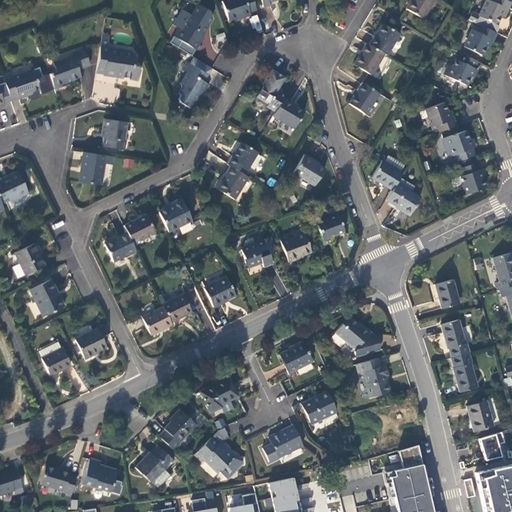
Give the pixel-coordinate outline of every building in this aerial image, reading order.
[(249,13),(257,11),(253,0),(227,0),(222,2),(228,22),(236,19),(236,17),(241,16),(242,19),(250,16),(249,13)] [(260,0),(264,9),(272,6),(271,2),(277,0),(260,0)] [(434,0),(411,0),(406,9),(423,19),(434,0)] [(507,0),(491,0),(491,2),(486,0),(485,0),(478,16),(471,12),(467,20),(480,26),(495,33),(498,28),(496,25),(500,16),(503,17),(510,3),(507,1),(507,0)] [(182,42),(195,50),(200,42),(198,41),(212,19),(209,12),(197,4),(190,15),(182,10),(172,25),(178,28),(169,42),(178,48),(182,42)] [(249,17),(253,32),(262,29),(257,15),(249,17)] [(369,45),(384,54),(387,56),(400,34),(382,24),(369,45)] [(492,40),(495,33),(480,26),(477,33),(472,31),(464,47),(481,55),(485,45),(489,39),(492,40)] [(224,32),(215,35),(218,43),(227,40),(224,32)] [(178,48),(192,56),(195,50),(182,42),(178,48)] [(369,45),(366,43),(353,64),(371,75),(384,54),(369,45)] [(108,47),(100,46),(96,73),(138,80),(140,69),(135,63),(136,57),(132,53),(108,49),(108,47)] [(49,73),(54,88),(65,84),(64,82),(80,76),(77,68),(90,64),(84,48),(71,53),(72,56),(53,62),(56,71),(49,73)] [(473,68),(476,61),(461,54),(457,61),(456,60),(452,68),(448,66),(444,75),(465,85),(469,76),(473,68)] [(193,57),(189,63),(197,68),(201,62),(193,57)] [(178,100),(190,107),(195,100),(196,100),(201,91),(204,92),(208,84),(203,81),(207,74),(197,68),(189,63),(187,62),(183,68),(188,72),(181,83),(182,87),(179,92),(182,94),(178,100)] [(211,68),(201,62),(197,68),(207,74),(211,68)] [(2,75),(11,101),(17,99),(18,100),(27,97),(26,94),(39,89),(41,93),(54,88),(49,73),(42,76),(39,68),(11,78),(9,73),(2,75)] [(283,99),(285,96),(281,93),(283,90),(279,87),(284,78),(272,71),(266,81),(256,98),(268,104),(266,107),(275,112),(283,99)] [(381,95),(362,83),(349,104),(367,115),(381,95)] [(275,112),(272,116),(293,129),(304,112),(283,99),(275,112)] [(439,132),(455,126),(452,119),(449,120),(446,112),(443,104),(425,110),(431,126),(436,124),(439,132)] [(126,123),(105,120),(103,130),(101,130),(101,134),(96,134),(96,136),(104,138),(103,146),(125,150),(126,141),(124,140),(126,123)] [(458,161),(473,156),(470,149),(468,141),(464,132),(442,139),(446,149),(450,147),(452,155),(455,154),(458,161)] [(240,143),(227,164),(230,167),(245,175),(258,153),(240,143)] [(112,164),(114,156),(103,154),(85,151),(82,167),(84,168),(82,182),(102,185),(105,163),(112,164)] [(314,186),(325,168),(304,155),(293,174),(314,186)] [(123,159),(122,167),(134,167),(134,159),(123,159)] [(391,190),(396,182),(399,178),(402,173),(382,161),(371,178),(391,190)] [(484,187),(481,178),(478,171),(475,163),(460,168),(463,176),(460,177),(463,184),(459,186),(462,195),(484,187)] [(245,175),(230,167),(222,179),(221,179),(215,188),(234,199),(247,177),(245,175)] [(24,169),(0,180),(0,201),(1,203),(9,200),(10,201),(34,189),(24,169)] [(391,190),(385,200),(400,209),(400,210),(409,216),(420,198),(396,182),(391,190)] [(158,212),(168,232),(191,220),(180,198),(170,203),(171,206),(166,208),(158,212)] [(344,232),(338,214),(316,222),(324,244),(332,241),(330,237),(344,232)] [(145,215),(124,227),(126,233),(132,245),(154,233),(145,215)] [(113,262),(135,251),(132,245),(126,233),(104,244),(113,262)] [(295,258),(302,255),(311,252),(304,233),(289,239),(288,237),(280,240),(288,262),(295,260),(295,258)] [(269,255),(276,252),(271,238),(263,241),(261,235),(245,241),(244,245),(244,247),(244,248),(243,248),(241,252),(248,270),(262,264),(264,268),(273,265),(269,255)] [(15,251),(26,274),(44,265),(33,242),(15,251)] [(494,282),(496,289),(498,289),(511,284),(511,262),(509,252),(491,257),(498,281),(494,282)] [(235,294),(226,276),(204,287),(213,307),(221,303),(220,301),(235,294)] [(30,288),(43,315),(64,305),(51,278),(30,288)] [(451,280),(433,285),(433,287),(429,288),(433,302),(438,301),(440,308),(457,303),(451,280)] [(511,284),(498,289),(500,296),(505,295),(511,318),(511,284)] [(161,304),(162,306),(170,322),(191,311),(182,293),(161,304)] [(150,335),(171,324),(170,322),(162,306),(141,317),(150,335)] [(372,337),(357,323),(352,319),(345,327),(341,323),(334,331),(345,341),(344,342),(354,351),(355,354),(356,357),(380,349),(376,335),(372,337)] [(359,320),(357,323),(372,337),(376,335),(359,320)] [(447,349),(450,358),(467,353),(465,343),(463,344),(457,320),(439,325),(446,349),(447,349)] [(93,352),(98,349),(106,346),(98,327),(76,338),(85,358),(94,354),(93,352)] [(300,342),(291,347),(291,348),(286,351),(278,355),(286,373),(309,361),(300,342)] [(39,352),(50,375),(71,365),(63,348),(62,348),(59,343),(39,352)] [(467,353),(450,358),(452,368),(451,368),(458,392),(475,387),(469,363),(470,363),(467,353)] [(382,365),(380,357),(357,364),(360,374),(363,373),(370,397),(390,391),(386,375),(388,374),(385,364),(382,365)] [(228,378),(200,392),(211,413),(221,407),(220,405),(238,397),(228,378)] [(337,411),(327,391),(302,403),(312,424),(337,411)] [(484,401),(466,405),(472,432),(491,427),(484,401)] [(158,436),(174,451),(180,443),(179,442),(195,423),(179,409),(172,416),(173,417),(163,428),(165,429),(158,436)] [(392,427),(384,429),(387,438),(415,430),(411,415),(400,418),(399,414),(389,417),(392,427)] [(217,430),(226,426),(222,418),(214,422),(217,430)] [(295,429),(293,425),(282,431),(283,435),(295,429)] [(229,436),(224,427),(217,431),(213,435),(220,442),(223,440),(229,436)] [(303,445),(302,444),(295,429),(283,435),(282,431),(269,437),(279,457),(303,445)] [(501,432),(478,439),(484,460),(501,456),(498,444),(504,443),(501,432)] [(220,442),(213,435),(193,456),(200,462),(204,458),(219,472),(220,471),(233,457),(219,444),(220,442)] [(375,439),(360,443),(364,456),(378,452),(375,439)] [(417,444),(397,450),(401,468),(382,473),(385,483),(390,482),(391,487),(386,488),(390,506),(395,505),(396,511),(437,511),(433,511),(429,497),(436,496),(431,475),(424,476),(417,444)] [(165,470),(167,468),(173,461),(158,446),(151,453),(149,455),(150,456),(146,461),(145,460),(137,469),(143,476),(146,475),(152,480),(154,482),(160,488),(172,477),(168,473),(165,470)] [(236,453),(233,457),(220,471),(228,479),(243,463),(243,459),(236,453)] [(89,459),(82,485),(111,493),(118,470),(107,467),(106,469),(99,467),(100,462),(89,459)] [(63,493),(71,495),(77,476),(69,473),(70,471),(61,469),(60,470),(55,469),(45,466),(40,485),(64,491),(63,493)] [(511,511),(511,466),(495,470),(480,473),(487,511),(511,511)] [(17,471),(0,475),(0,495),(13,491),(14,494),(24,492),(17,471)] [(268,483),(274,511),(301,511),(294,478),(268,483)] [(244,506),(227,508),(227,511),(258,511),(255,493),(242,496),(244,506)] [(229,505),(242,504),(241,495),(228,497),(229,505)] [(193,511),(192,511),(215,511),(215,508),(205,509),(204,498),(191,500),(193,511)]
